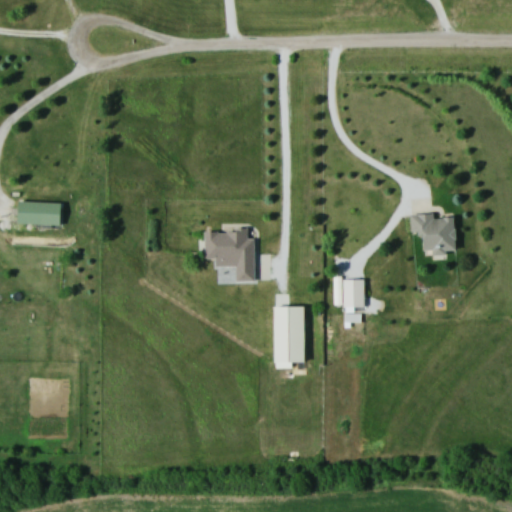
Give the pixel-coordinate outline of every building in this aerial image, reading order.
[(10,223),(56,225),(56,202),(10,200),(10,223)] [(447,216),(428,218),(427,213),(405,214),(406,234),(414,234),(416,254),(450,251),(447,216)] [(248,237),(243,237),(243,229),(197,230),(198,259),(209,258),(209,267),(230,267),(230,281),(249,281),(248,237)] [(338,309),(359,309),(359,279),(338,279),(338,309)] [(298,306),(267,306),(267,368),(287,368),(287,363),(298,363),(298,306)]
